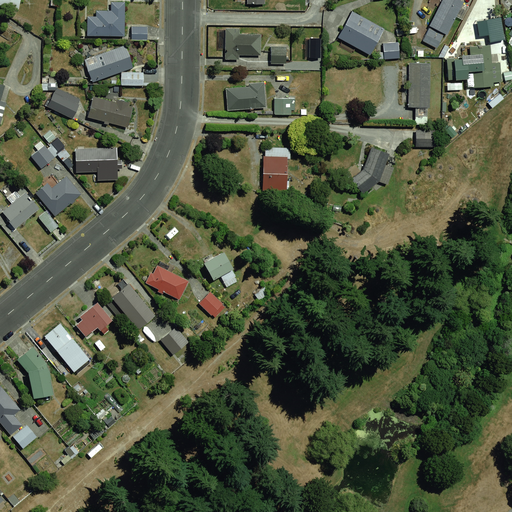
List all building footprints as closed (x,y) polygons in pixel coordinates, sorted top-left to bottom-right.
[(81,14),(81,35),(120,34),(119,0),(105,0),(105,8),(90,8),(90,14),(81,14)] [(457,0),(433,0),(413,39),(432,49),(458,0),(457,0)] [(511,9),(511,16),(503,33),(511,37),(511,0),(508,7),(511,9)] [(344,9),(329,36),(364,55),(379,28),(344,9)] [(143,26),(127,26),(126,35),(142,36),(143,26)] [(232,27),(218,27),(218,58),(230,58),(230,53),(254,52),(254,33),(232,33),(232,27)] [(390,41),(376,42),(378,58),(392,56),(390,41)] [(120,44),(79,59),(88,80),(128,65),(120,44)] [(281,44),(261,45),(261,59),(281,59),(281,44)] [(478,52),(447,55),(448,78),(466,76),(465,71),(479,71),(478,52)] [(424,60),(397,59),(396,108),(423,108),(424,60)] [(140,73),(118,73),(117,86),(140,87),(140,73)] [(258,84),(218,86),(219,107),(259,105),(258,84)] [(50,87),(41,109),(66,119),(75,97),(50,87)] [(88,96),(82,117),(123,128),(129,106),(88,96)] [(298,99),(274,98),(273,116),(297,117),(298,99)] [(428,130),(403,129),(403,146),(427,147),(428,130)] [(37,145),(24,155),(38,174),(51,164),(37,145)] [(258,145),(257,188),(283,189),(284,145),(258,145)] [(356,167),(343,177),(357,191),(373,178),(382,154),(365,147),(356,167)] [(71,175),(111,173),(111,148),(70,149),(71,175)] [(56,170),(32,191),(55,216),(79,195),(56,170)] [(22,191),(0,207),(0,218),(6,227),(33,206),(22,191)] [(46,211),(38,218),(52,234),(60,227),(46,211)] [(221,248),(199,258),(212,284),(234,273),(221,248)] [(151,260),(139,280),(174,300),(186,279),(151,260)] [(124,281),(106,296),(136,330),(154,315),(124,281)] [(203,289),(193,300),(209,315),(219,304),(203,289)] [(96,298),(70,320),(87,339),(113,317),(96,298)] [(57,321),(41,334),(71,371),(87,358),(57,321)] [(170,325),(153,338),(167,355),(184,342),(170,325)] [(30,346),(15,359),(28,372),(33,395),(55,391),(52,370),(30,346)] [(0,388),(0,424),(19,445),(32,434),(13,413),(18,409),(0,388)] [(108,396),(102,401),(113,412),(118,407),(108,396)] [(71,418),(81,406),(75,400),(64,412),(71,418)] [(75,421),(80,427),(90,420),(85,413),(75,421)] [(61,435),(67,443),(79,435),(73,426),(61,435)]
